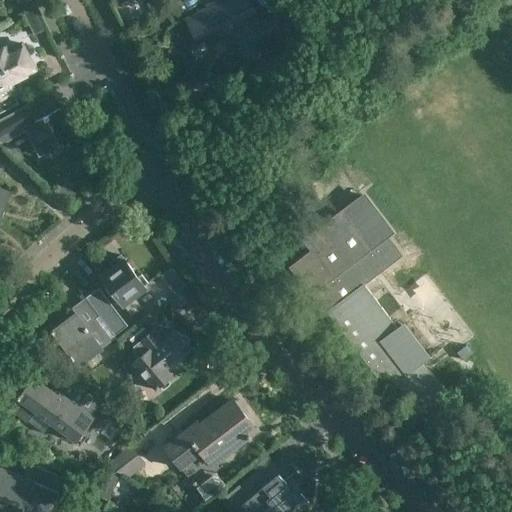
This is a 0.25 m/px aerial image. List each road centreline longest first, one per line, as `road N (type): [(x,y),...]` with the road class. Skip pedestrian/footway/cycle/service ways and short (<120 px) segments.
road 1 (residential): [(422,511),(283,366),(160,178)]
road 2 (residential): [(0,313),(67,244),(160,178)]
road 3 (residential): [(160,178),(66,0)]
